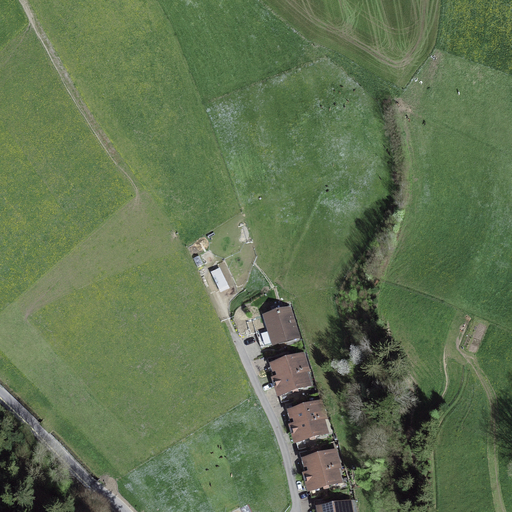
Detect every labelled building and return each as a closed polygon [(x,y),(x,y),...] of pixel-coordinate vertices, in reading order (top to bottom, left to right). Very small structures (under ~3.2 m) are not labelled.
[(222,267),(212,270),(220,291),(230,288),(222,267)] [(261,348),(297,337),(289,311),(266,318),(270,328),(256,333),(261,348)] [(293,375),(303,372),(307,371),(302,356),(274,365),(278,379),(293,375)] [(293,375),(278,379),(274,380),(279,395),(308,386),(303,372),(293,375)] [(308,423),(321,420),(324,419),(320,404),(291,412),(295,426),(308,423)] [(308,423),(295,426),(292,427),(296,442),(325,434),(321,420),(308,423)] [(322,472),(335,469),(338,468),(334,453),(305,461),(309,475),(322,472)] [(322,472),(309,475),(306,476),(310,490),(339,483),(335,469),(322,472)]
